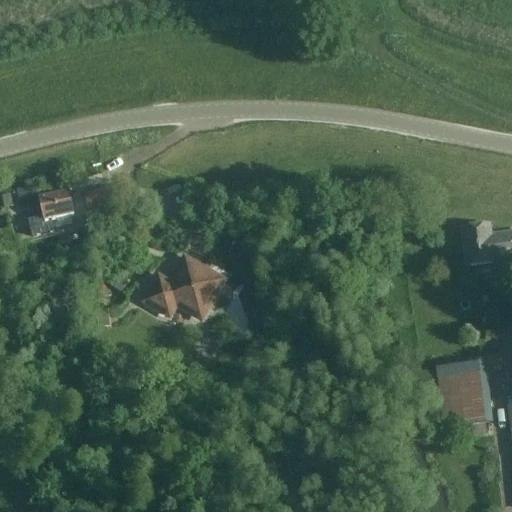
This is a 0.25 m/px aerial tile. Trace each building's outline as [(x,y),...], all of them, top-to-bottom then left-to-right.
[(85,195),(88,211),(108,206),(104,191),(85,195)] [(40,199),(44,219),(28,222),(32,240),(56,235),(56,231),(71,227),(69,217),(73,217),(68,193),(40,199)] [(494,263),(511,260),(511,234),(491,237),(489,227),(462,230),(467,268),(494,265),(494,263)] [(159,279),(149,297),(145,304),(169,318),(176,306),(196,318),(204,316),(223,283),(202,271),(200,275),(192,270),(190,273),(186,274),(183,272),(179,280),(175,278),(170,286),(159,279)] [(128,281),(118,275),(111,288),(121,293),(128,281)] [(97,312),(98,330),(110,329),(108,311),(97,312)] [(485,364),(437,369),(443,430),(491,426),(485,364)]
